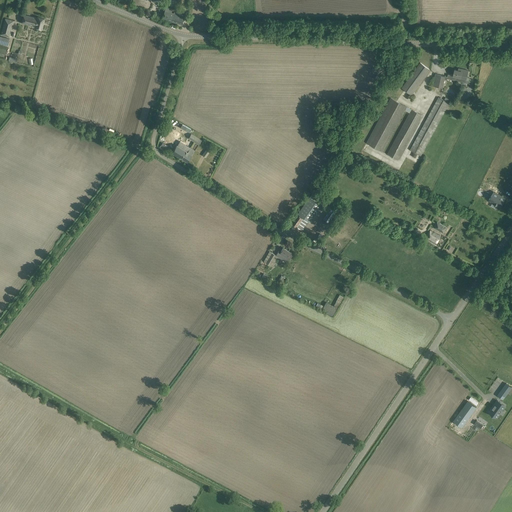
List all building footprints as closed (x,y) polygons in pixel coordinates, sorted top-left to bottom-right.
[(164,13),(162,18),(182,25),(184,20),(185,17),(184,17),(186,13),(179,11),(174,9),(174,10),(173,13),(171,13),(172,9),(166,7),(164,13)] [(37,18),(24,14),(22,23),(35,26),(35,27),(42,29),(44,19),(37,17),(37,18)] [(14,21),(5,18),(1,35),(10,37),(11,33),(10,33),(12,24),(13,25),(14,21)] [(0,43),(9,46),(11,39),(1,35),(0,39),(0,43)] [(402,88),(404,90),(405,90),(411,95),(427,74),(430,70),(420,63),(419,64),(402,88)] [(435,74),(434,79),(433,86),(443,88),(444,79),(447,80),(447,78),(468,83),(470,77),(467,77),(468,70),(458,68),(458,70),(454,70),(453,75),(448,74),(447,77),(435,74)] [(449,103),(444,100),(438,97),(410,150),(420,156),(449,103)] [(405,111),(407,107),(390,98),(366,143),(383,152),(405,111)] [(423,115),(407,107),(405,111),(409,113),(387,154),(398,160),(423,115)] [(172,152),(187,162),(194,151),(186,145),(183,149),(176,145),(172,152)] [(488,182),(483,191),(489,194),(494,185),(488,182)] [(493,192),(489,200),(494,203),(493,203),(497,205),(498,205),(500,206),(505,199),(493,192)] [(298,214),(290,224),(300,231),(308,221),(310,222),(322,205),(310,197),(310,196),(298,213),(298,214)] [(443,232),(446,227),(437,222),(434,227),(443,232)] [(400,224),(398,227),(401,228),(400,230),(415,238),(417,235),(411,232),(413,229),(404,224),(402,226),(400,224)] [(440,236),(436,234),(430,230),(425,238),(436,244),(440,236)] [(283,248),(281,251),(279,250),(276,255),(287,262),(292,253),(283,248)] [(269,265),(275,255),(269,251),(264,261),(269,265)] [(333,314),(337,308),(326,302),(323,309),(333,314)] [(506,383),(501,390),(507,394),(511,387),(506,383)] [(469,397),(468,400),(471,401),(470,402),(477,406),(478,402),(469,397)] [(462,427),(476,407),(468,401),(453,421),(462,427)] [(493,409),(491,413),(496,417),(499,413),(500,414),(503,410),(502,409),(505,406),(498,401),(492,408),(493,409)]
